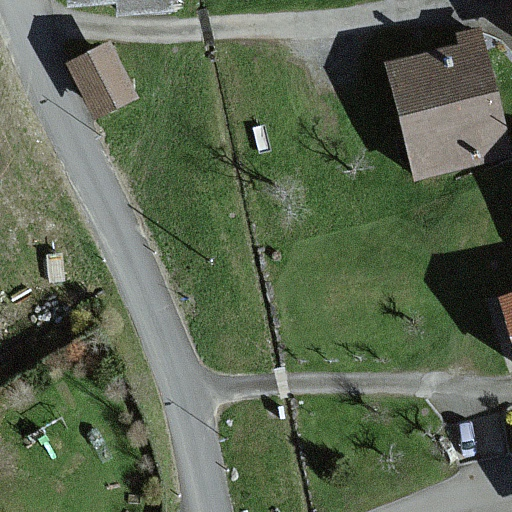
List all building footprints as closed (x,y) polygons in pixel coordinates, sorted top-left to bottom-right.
[(168,0),(63,0),(63,13),(169,9),(168,0)] [(511,0),(503,0),(511,41),(511,0)] [(454,53),(383,68),(408,182),(503,161),(475,35),(451,41),(454,53)] [(112,55),(109,48),(71,69),(102,124),(139,103),(112,55)] [(511,294),(488,303),(511,369),(511,294)]
